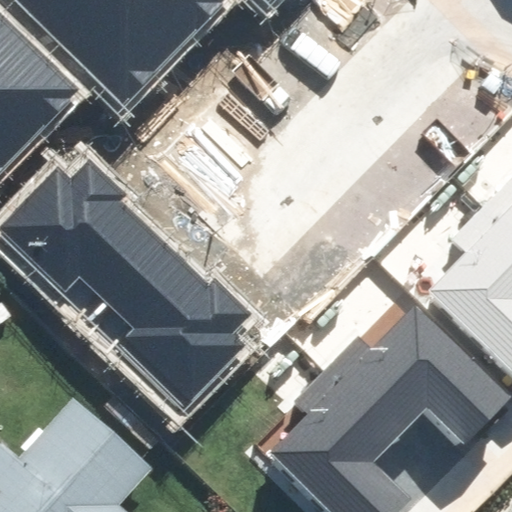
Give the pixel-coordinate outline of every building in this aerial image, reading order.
[(221,0),(10,0),(130,113),(230,8),(221,0)] [(0,32),(0,172),(71,99),(0,32)] [(56,174),(4,230),(63,285),(75,273),(138,332),(119,352),(183,412),(250,342),(241,334),(257,317),(93,164),(71,187),(56,174)] [(511,177),(485,203),(511,230),(511,177)] [(463,259),(428,293),(511,378),(511,230),(485,203),(446,242),(463,259)] [(511,400),(421,309),(386,343),(369,325),(330,363),(401,435),(428,408),(464,445),(511,400)] [(308,418),(273,453),(331,511),(395,511),(410,499),(373,462),(401,435),(330,363),(291,401),(308,418)] [(149,473),(69,404),(17,464),(0,449),(0,511),(120,511),(117,509),(149,473)]
